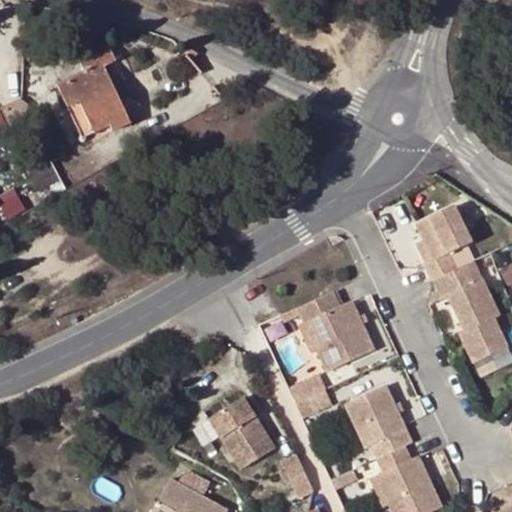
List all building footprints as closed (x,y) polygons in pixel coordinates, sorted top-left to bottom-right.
[(83,55),(89,70),(61,82),(70,103),(82,98),(96,131),(112,124),(115,130),(133,121),(108,62),(118,58),(111,42),(83,55)] [(193,48),(188,52),(194,58),(199,54),(193,48)] [(3,105),(11,120),(38,107),(23,96),(3,105)] [(96,131),(82,98),(70,103),(84,136),(96,131)] [(41,190),(62,179),(54,162),(32,172),(41,190)] [(0,194),(0,197),(8,217),(28,209),(19,186),(0,194)] [(467,247),(473,244),(457,207),(419,224),(426,241),(434,260),(425,264),(433,281),(440,278),(456,271),(449,255),(467,247)] [(417,245),(425,264),(434,260),(426,241),(417,245)] [(474,263),(467,247),(449,255),(456,271),(474,263)] [(468,331),(464,333),(477,363),(511,348),(499,319),(504,317),(479,261),(474,263),(456,271),(440,278),(449,298),(453,296),(468,331)] [(378,347),(356,297),(345,302),(339,287),(300,304),(303,311),(307,319),(314,315),(326,343),(320,346),(330,368),(378,347)] [(303,311),(300,304),(285,311),(288,317),(303,311)] [(314,315),(307,319),(302,320),(314,348),(320,346),(326,343),(314,315)] [(290,387),(296,400),(325,387),(326,387),(320,373),(290,387)] [(415,440),(391,384),(351,401),(369,444),(373,442),(379,456),(409,443),(415,440)] [(303,416),(332,404),(325,387),(296,400),(303,416)] [(279,444),(249,393),(215,413),(244,463),(279,444)] [(379,456),(385,471),(378,474),(390,502),(394,511),(431,511),(444,507),(422,455),(415,458),(409,443),(379,456)] [(283,458),(300,494),(316,487),(299,451),(283,458)] [(186,467),(179,480),(204,494),(211,481),(186,467)] [(354,467),(332,477),(336,486),(358,476),(354,467)] [(385,504),(390,502),(378,474),(373,476),(385,504)] [(179,480),(172,476),(152,511),(153,511),(226,511),(229,508),(204,494),(179,480)]
